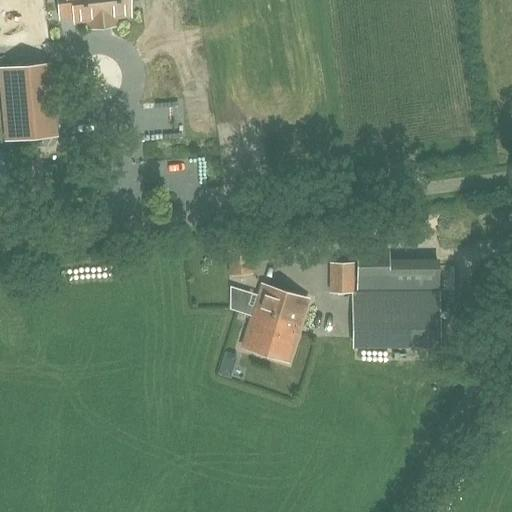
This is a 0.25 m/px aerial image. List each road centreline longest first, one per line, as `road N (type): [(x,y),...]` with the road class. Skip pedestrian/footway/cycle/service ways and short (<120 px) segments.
road 1 (unclassified): [(0,237),(511,178)]
road 2 (unclassified): [(406,511),(511,319)]
